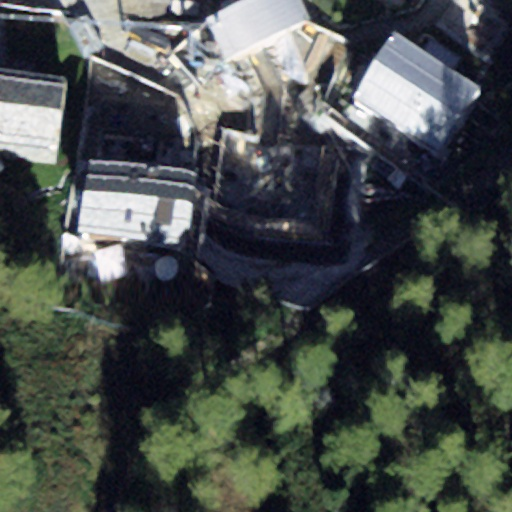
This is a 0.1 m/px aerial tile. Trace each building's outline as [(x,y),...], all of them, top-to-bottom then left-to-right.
[(265,0),(204,33),(225,72),(310,27),(295,0),(265,0)] [(416,65),(447,86),(462,63),(431,42),(416,65)] [(416,65),(391,49),(348,115),(437,174),(481,108),(447,86),(416,65)] [(0,89),(0,169),(57,176),(66,97),(0,89)] [(181,269),(195,150),(96,139),(83,258),(181,269)]
